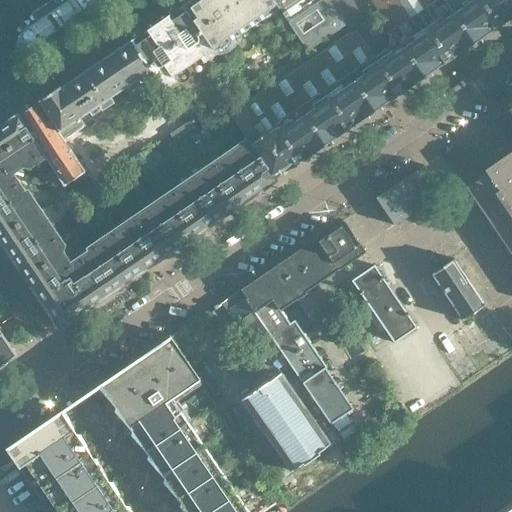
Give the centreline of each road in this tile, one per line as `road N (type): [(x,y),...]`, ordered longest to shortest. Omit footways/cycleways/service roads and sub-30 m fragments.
road 1 (residential): [(0,410),(511,61)]
road 2 (residential): [(159,0),(0,106)]
